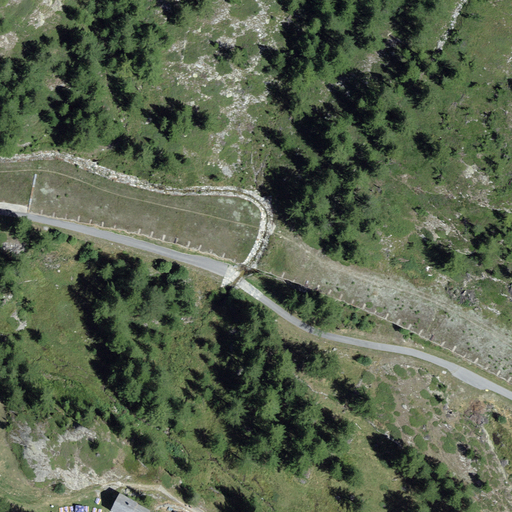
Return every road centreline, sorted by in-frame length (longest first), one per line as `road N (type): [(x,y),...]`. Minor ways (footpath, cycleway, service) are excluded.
road 1 (residential): [(511,397),(421,354),(317,332),(196,261),(0,207)]
road 2 (primary): [(0,187),(235,246),(422,317),(511,365)]
